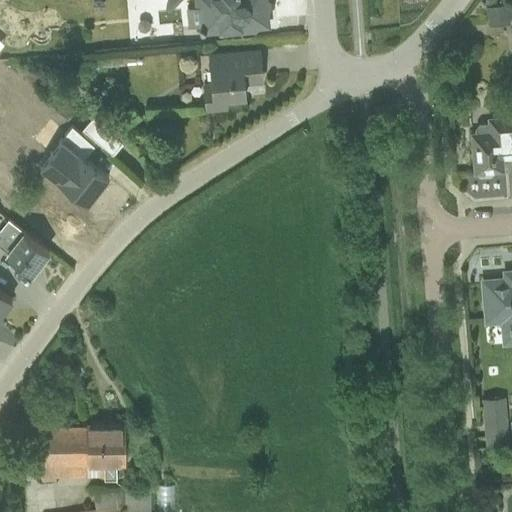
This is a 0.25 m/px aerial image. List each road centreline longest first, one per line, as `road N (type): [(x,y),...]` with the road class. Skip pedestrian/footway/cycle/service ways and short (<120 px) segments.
road 1 (unclassified): [(334,91),(133,224),(0,393)]
road 2 (residential): [(429,234),(452,511)]
road 3 (residential): [(404,57),(429,234)]
